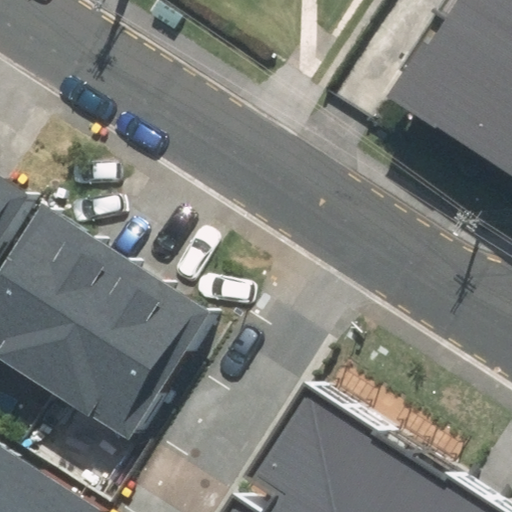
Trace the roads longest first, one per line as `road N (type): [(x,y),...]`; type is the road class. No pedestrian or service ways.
road 1 (residential): [(346,218),(7,0)]
road 2 (residential): [(168,511),(346,218)]
road 3 (residential): [(511,325),(346,218)]
